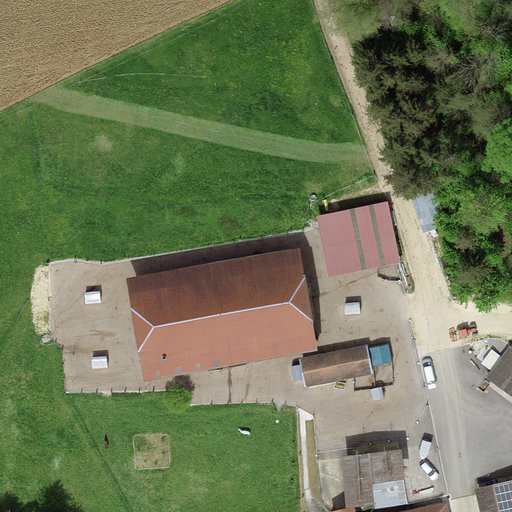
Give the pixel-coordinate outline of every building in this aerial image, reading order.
[(385,202),(319,214),(331,277),(397,265),(385,202)] [(296,254),(124,281),(140,382),(312,355),(296,254)] [(365,349),(301,359),(305,388),(369,378),(365,349)] [(511,350),(509,349),(485,379),(511,400),(511,350)] [(403,459),(343,457),(342,508),(371,508),(371,487),(402,488),(403,459)] [(511,511),(511,480),(490,486),(496,511),(511,511)]
